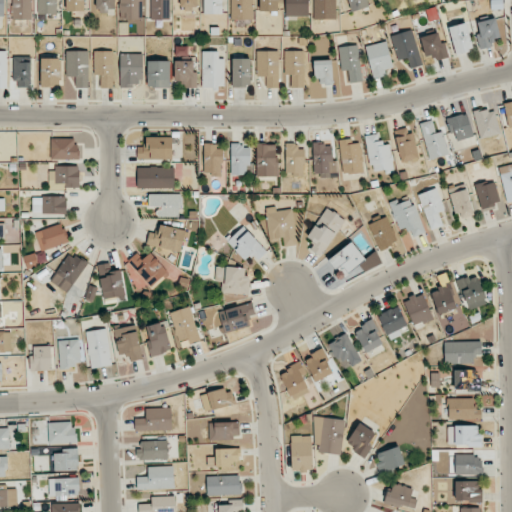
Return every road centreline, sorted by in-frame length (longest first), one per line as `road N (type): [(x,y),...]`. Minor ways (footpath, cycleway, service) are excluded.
road 1 (residential): [(0,405),(140,391),(252,353),(417,267),(511,233)]
road 2 (residential): [(0,115),(299,115),(511,69)]
road 3 (residential): [(510,511),(510,313),(498,237)]
road 4 (residential): [(252,353),(264,396),(270,511)]
